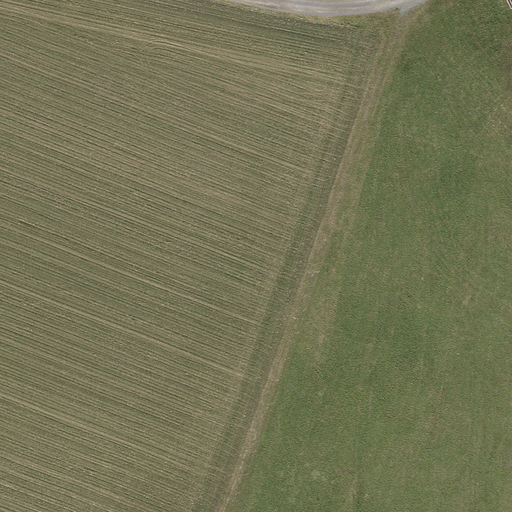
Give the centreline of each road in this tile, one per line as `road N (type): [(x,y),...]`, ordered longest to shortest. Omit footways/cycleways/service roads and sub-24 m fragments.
road 1 (track): [(404,5),(367,60),(215,511)]
road 2 (track): [(416,0),(324,12),(262,0)]
